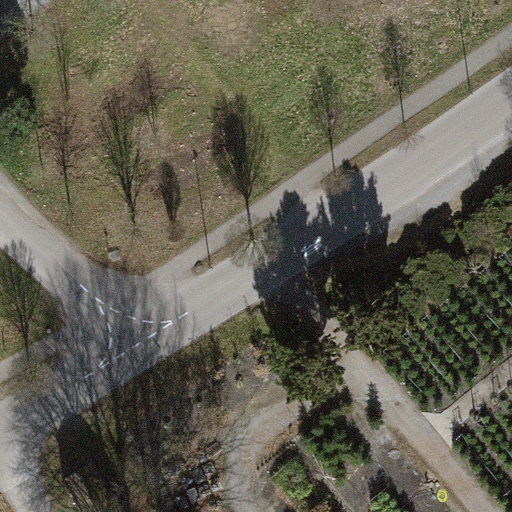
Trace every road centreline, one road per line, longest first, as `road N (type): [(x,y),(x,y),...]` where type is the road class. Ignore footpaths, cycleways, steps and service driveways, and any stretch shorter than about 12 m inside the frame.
road 1 (residential): [(144,340),(396,178),(511,92)]
road 2 (residential): [(144,340),(0,210)]
road 3 (residential): [(0,431),(144,340)]
